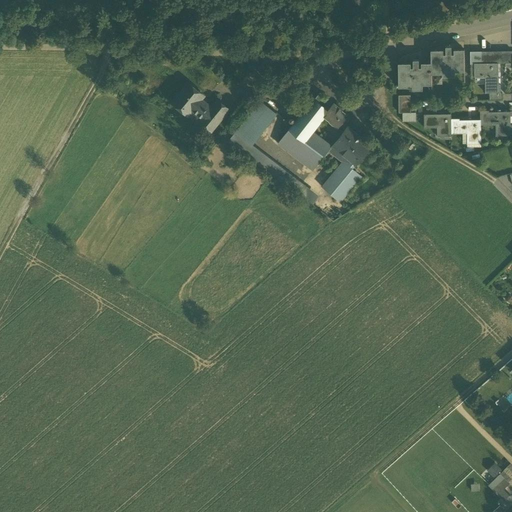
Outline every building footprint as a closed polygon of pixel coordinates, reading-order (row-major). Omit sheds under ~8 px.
[(368,0),(349,0),(349,13),(368,14),(368,0)] [(454,50),(454,53),(451,54),(451,47),(446,47),(446,54),(443,54),(443,74),(455,73),(455,71),(464,71),(464,49),(454,50)] [(431,50),(430,63),(421,63),(421,67),(418,67),(418,60),(413,60),(413,67),(411,67),(410,63),(398,63),(398,84),(409,84),(409,87),(422,87),(422,82),(432,81),(431,74),(443,74),(443,54),(443,50),(431,50)] [(499,84),(498,63),(497,63),(492,63),(486,64),(481,64),(476,64),(474,64),(474,74),(485,73),(485,76),(485,93),(500,93),(500,84),(499,84)] [(218,100),(212,108),(201,99),(204,96),(189,83),(174,101),(189,113),(192,110),(203,119),(200,121),(211,130),(228,109),(218,100)] [(333,104),(319,93),(314,99),(328,110),(333,104)] [(399,113),(402,113),(403,121),(416,121),(415,113),(410,113),(410,95),(398,96),(399,113)] [(328,110),(314,99),(309,105),(323,117),(328,110)] [(260,101),(235,132),(252,144),(276,113),(260,101)] [(348,115),(333,104),(328,110),(342,122),(348,115)] [(323,117),(309,105),(290,130),(304,141),(312,131),(323,117)] [(510,111),(489,111),(489,110),(480,110),(480,119),(480,125),(500,125),(500,136),(511,135),(510,111)] [(451,114),(424,114),(425,128),(440,127),(441,136),(451,136),(451,118),(451,114)] [(480,119),(459,120),(459,118),(451,118),(451,133),(470,133),(470,144),(481,144),(480,125),(480,119)] [(370,146),(348,128),(332,147),(355,165),(370,146)] [(312,131),(304,141),(290,130),(289,129),(278,144),(313,170),(329,151),(332,147),(312,131)] [(252,144),(235,132),(227,141),(244,154),(249,148),(252,144)] [(355,165),(332,147),(329,151),(342,162),(351,170),(352,169),(355,165)] [(316,198),(249,148),(244,154),(311,205),(316,198)] [(351,170),(342,162),(322,187),(340,202),(361,177),(352,169),(351,170)] [(487,469),(495,477),(503,469),(495,462),(487,469)] [(511,503),(511,495),(504,488),(511,479),(511,463),(511,462),(488,484),(501,497),(498,500),(507,509),(511,503)] [(489,472),(485,476),(491,481),(494,477),(489,472)]
